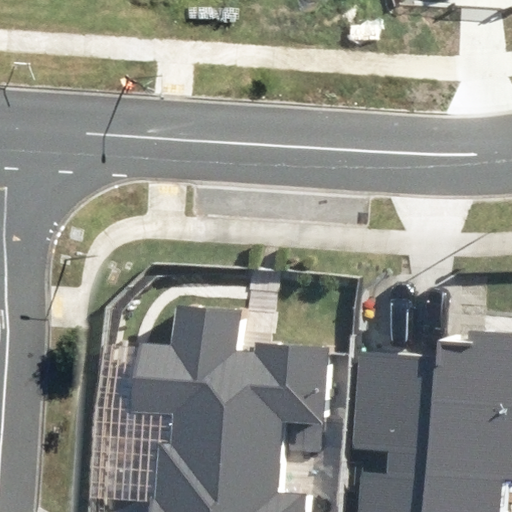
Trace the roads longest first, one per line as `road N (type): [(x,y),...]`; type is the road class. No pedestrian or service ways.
road 1 (residential): [(511,144),(459,149),(8,116)]
road 2 (residential): [(8,116),(0,285)]
